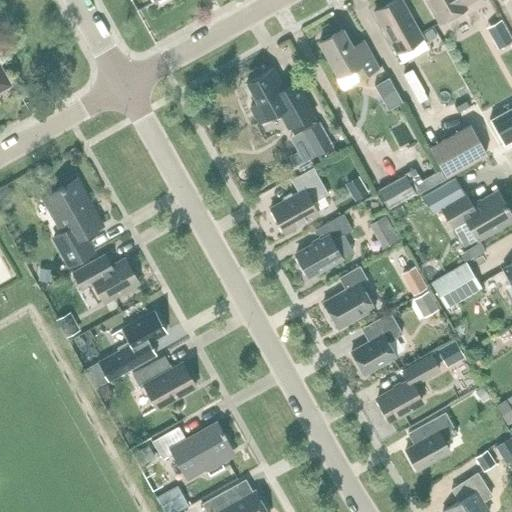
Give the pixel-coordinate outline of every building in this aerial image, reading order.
[(397,52),(423,38),(401,0),(395,0),(374,12),(397,52)] [(465,5),(474,0),(427,0),(440,23),(466,8),(465,5)] [(360,78),(378,68),(367,47),(356,53),(342,29),(332,35),(329,34),(322,37),(322,41),(320,42),(339,76),(354,68),(360,78)] [(511,41),(511,40),(506,31),(492,39),(498,49),(511,41)] [(0,89),(8,85),(4,78),(5,77),(0,67),(0,89)] [(294,125),(314,114),(296,81),(284,88),(273,68),(247,83),(258,103),(251,107),(259,122),(275,113),(277,117),(286,112),(294,125)] [(404,75),(420,104),(428,99),(412,70),(404,75)] [(390,78),(375,86),(389,111),(404,103),(390,78)] [(449,99),(432,108),(441,125),(457,116),(449,99)] [(501,138),(504,144),(511,139),(511,107),(490,120),(501,138)] [(318,122),(294,135),(308,160),(331,147),(318,122)] [(360,129),(363,139),(378,135),(376,125),(360,129)] [(446,176),(504,144),(501,138),(483,148),(471,125),(430,147),(446,176)] [(312,203),(329,194),(314,168),(292,180),(299,192),(271,208),(285,233),(318,214),(312,203)] [(440,170),(422,181),(426,188),(444,178),(440,170)] [(378,191),(388,208),(416,192),(406,175),(378,191)] [(442,208),(466,194),(456,177),(425,196),(434,212),(442,208)] [(84,235),(102,225),(76,179),(43,197),(63,232),(54,237),(70,266),(93,253),(84,235)] [(368,184),(354,182),(353,194),(367,196),(368,184)] [(466,220),(478,240),(511,219),(511,214),(498,190),(472,205),(466,194),(442,208),(453,227),(466,220)] [(316,229),(322,240),(296,254),(309,276),(352,252),(343,235),(352,229),(344,214),(316,229)] [(372,224),(385,246),(397,239),(385,217),(372,224)] [(481,242),(460,254),(465,261),(485,249),(481,242)] [(104,302),(139,283),(125,259),(100,272),(93,260),(72,272),(82,289),(94,283),(104,302)] [(440,274),(432,261),(421,268),(428,281),(440,274)] [(444,303),(479,283),(467,263),(431,283),(444,303)] [(338,328),(375,308),(361,282),(367,279),(360,265),(339,277),(346,289),(323,302),(338,328)] [(402,274),(414,295),(428,287),(416,266),(402,274)] [(50,269),(40,268),(39,280),(49,281),(50,269)] [(425,318),(440,309),(429,291),(414,299),(425,318)] [(148,343),(167,332),(154,310),(122,328),(129,341),(117,348),(119,351),(99,363),(110,382),(155,356),(148,343)] [(388,341),(403,333),(390,312),(368,324),(376,338),(351,352),(364,374),(396,355),(388,341)] [(70,313),(59,319),(67,334),(78,328),(70,313)] [(454,341),(438,350),(447,366),(463,357),(454,341)] [(511,369),(511,348),(511,347),(502,353),(511,369)] [(157,408),(193,388),(180,365),(172,369),(165,355),(133,373),(141,388),(144,385),(157,408)] [(422,402),(413,385),(439,370),(431,355),(403,370),(409,381),(378,398),(390,420),(422,402)] [(107,385),(98,390),(104,400),(113,395),(107,385)] [(476,392),(483,402),(490,397),(482,387),(476,392)] [(508,423),(511,420),(511,411),(506,401),(497,406),(508,423)] [(417,469),(450,451),(444,441),(457,433),(445,412),(408,433),(415,444),(406,449),(417,469)] [(205,466),(232,450),(217,422),(186,439),(179,426),(153,441),(163,458),(173,453),(187,479),(206,468),(205,466)] [(505,467),(511,462),(511,440),(511,439),(494,450),(505,467)] [(148,445),(133,453),(140,465),(154,457),(148,445)] [(495,465),(487,452),(476,458),(484,472),(495,465)] [(478,473),(452,489),(459,501),(443,511),(442,511),(444,511),(445,511),(489,511),(490,511),(483,501),(492,495),(478,473)] [(267,511),(255,490),(250,493),(242,497),(235,485),(219,495),(202,504),(206,511),(267,511)] [(158,497),(166,511),(173,511),(185,505),(176,488),(158,497)]
